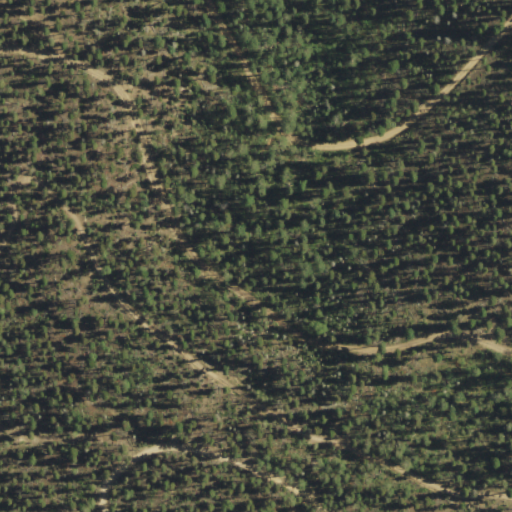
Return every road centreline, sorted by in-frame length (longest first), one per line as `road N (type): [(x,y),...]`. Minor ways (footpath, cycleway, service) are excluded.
road 1 (track): [(218,0),(343,141),(511,6)]
road 2 (track): [(438,511),(325,471),(266,511)]
road 3 (track): [(0,33),(7,25),(123,99)]
